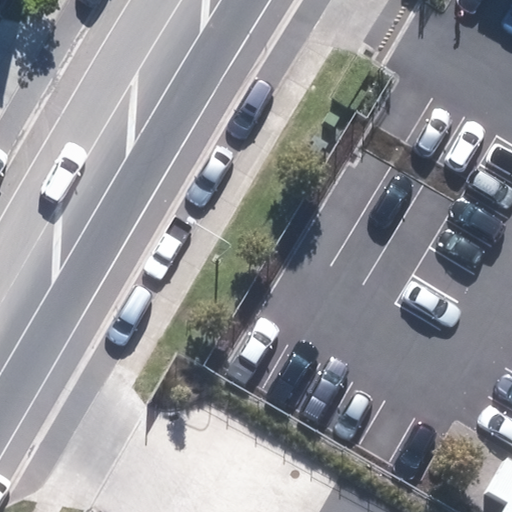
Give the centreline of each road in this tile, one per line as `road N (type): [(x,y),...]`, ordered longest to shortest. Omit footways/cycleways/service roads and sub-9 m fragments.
road 1 (tertiary): [(252,0),(0,398)]
road 2 (unknown): [(511,357),(503,374),(471,392),(436,388),(313,297)]
